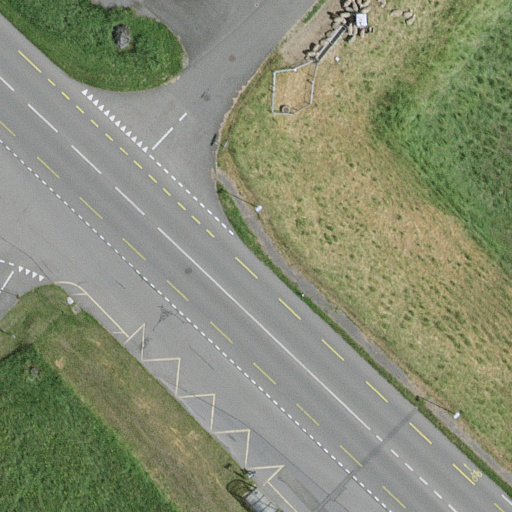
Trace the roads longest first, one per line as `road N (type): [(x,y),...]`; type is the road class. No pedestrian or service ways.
road 1 (primary): [(114,185),(458,511)]
road 2 (unclassified): [(295,0),(114,185)]
road 3 (primary): [(0,73),(114,185)]
road 4 (unclassified): [(114,185),(0,293)]
